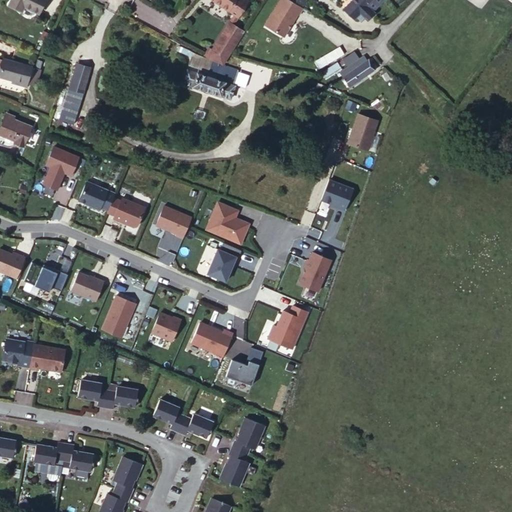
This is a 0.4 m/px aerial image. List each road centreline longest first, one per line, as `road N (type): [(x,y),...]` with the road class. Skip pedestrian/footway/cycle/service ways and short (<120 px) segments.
road 1 (residential): [(0,221),(12,228),(56,225),(234,300),(251,293),(276,237)]
road 2 (residential): [(176,451),(117,427),(0,406)]
